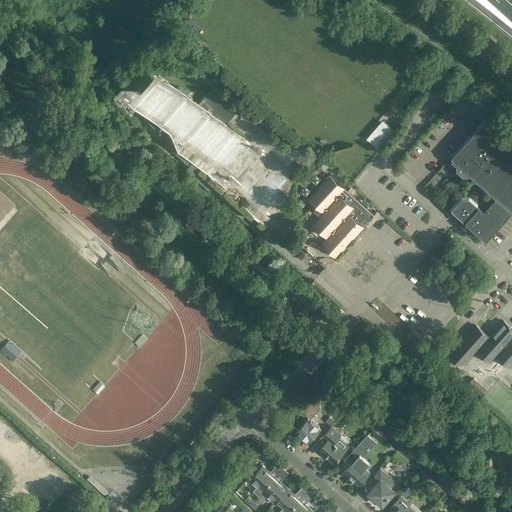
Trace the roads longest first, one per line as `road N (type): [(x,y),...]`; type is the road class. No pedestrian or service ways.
road 1 (unclassified): [(245,415),(281,392),(444,218)]
road 2 (residential): [(353,511),(245,415)]
road 3 (unclassified): [(159,511),(245,415)]
